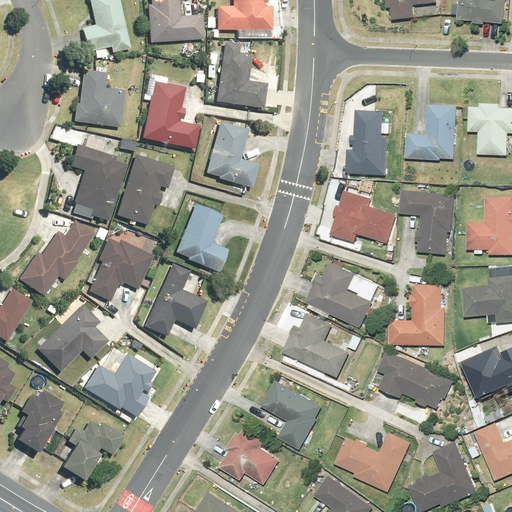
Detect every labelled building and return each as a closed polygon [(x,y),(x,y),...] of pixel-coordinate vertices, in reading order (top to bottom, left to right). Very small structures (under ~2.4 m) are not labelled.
[(130,46),(118,0),(89,0),(95,23),(80,26),(86,51),(111,46),(112,50),(130,46)] [(149,0),(150,2),(146,2),(148,41),(204,37),(202,13),(180,15),(179,0),(180,0),(149,0)] [(231,0),(232,4),(215,4),(215,28),(271,29),(271,5),(264,5),(264,1),(267,1),(267,0),(231,0)] [(436,0),(386,0),(387,8),(392,7),(394,20),(416,17),(414,4),(437,1),(436,0)] [(459,0),(457,20),(474,22),(474,23),(484,24),(485,22),(505,24),(506,0),(459,0)] [(240,43),(224,41),(214,100),(262,108),(266,82),(248,79),(252,53),(239,51),(240,43)] [(106,71),(83,68),(79,102),(74,101),(72,119),(120,125),(125,89),(104,86),(106,71)] [(185,86),(153,79),(140,136),(195,148),(200,124),(178,120),(178,117),(182,118),(184,107),(181,107),(185,86)] [(481,129),(480,152),(509,153),(510,131),(511,131),(511,105),(502,105),(502,102),(481,101),(481,104),(472,104),(471,129),(481,129)] [(456,158),(459,104),(430,103),(428,132),(408,131),(407,157),(443,158),(443,157),(456,158)] [(384,135),(385,110),(358,109),(357,134),(354,133),(353,142),(356,142),(356,148),(350,148),(349,172),(388,174),(390,135),(384,135)] [(248,128),(220,120),(205,172),(218,175),(217,179),(251,188),(258,163),(240,158),(248,128)] [(120,137),(119,147),(133,149),(135,140),(120,137)] [(108,219),(126,163),(115,160),(116,156),(74,143),(68,163),(84,168),(70,211),(91,218),(92,214),(108,219)] [(174,165),(135,153),(116,214),(148,224),(154,203),(157,204),(161,192),(158,191),(160,185),(167,187),(174,165)] [(374,197),(346,188),(341,203),(339,203),(336,213),(338,214),(331,232),(357,241),(360,232),(389,242),(399,213),(371,204),(374,197)] [(458,194),(405,188),(402,211),(423,214),(421,228),(418,227),(416,240),(420,240),(419,250),(448,253),(450,230),(453,231),(458,194)] [(487,220),(470,220),(470,248),(492,248),(492,254),(511,254),(511,193),(487,193),(487,220)] [(222,214),(194,202),(174,251),(219,269),(228,249),(210,242),(222,214)] [(64,278),(93,233),(72,220),(63,234),(56,230),(41,254),(36,251),(18,279),(44,295),(57,274),(64,278)] [(108,229),(98,224),(94,235),(103,239),(108,229)] [(136,288),(152,254),(118,238),(117,242),(107,237),(97,259),(101,261),(88,290),(109,300),(118,282),(121,284),(122,281),(136,288)] [(369,306),(378,285),(330,263),(323,278),(317,275),(305,301),(309,304),(308,307),(328,316),(329,313),(359,327),(365,314),(370,316),(374,308),(369,306)] [(187,272),(170,264),(142,327),(163,336),(170,320),(191,330),(203,303),(178,291),(187,272)] [(511,271),(511,266),(489,267),(489,285),(462,287),(463,315),(488,314),(489,321),(511,319),(511,271)] [(441,309),(442,285),(414,284),(414,294),(410,294),(410,307),(413,307),(413,319),(390,319),(389,343),(444,345),(445,309),(441,309)] [(0,340),(4,342),(29,302),(9,290),(0,304),(0,340)] [(33,349),(56,373),(79,351),(86,359),(105,342),(91,328),(96,323),(79,306),(33,349)] [(294,325),(282,351),(337,377),(349,352),(323,340),(331,325),(307,313),(300,328),(294,325)] [(476,365),(466,370),(477,396),(496,388),(498,394),(511,387),(511,355),(503,359),(497,347),(472,358),(476,365)] [(452,380),(387,351),(377,370),(385,373),(379,387),(400,396),(402,392),(417,399),(415,402),(425,406),(427,403),(436,407),(441,395),(445,397),(452,380)] [(94,365),(80,388),(113,409),(114,406),(131,417),(144,396),(140,394),(153,373),(125,356),(112,376),(94,365)] [(0,402),(3,404),(12,389),(6,385),(12,375),(3,369),(6,365),(0,361),(0,402)] [(274,381),(261,406),(287,419),(277,437),(299,448),(321,405),(274,381)] [(37,398),(29,393),(16,413),(20,416),(12,428),(16,431),(10,441),(31,455),(59,413),(56,411),(60,405),(41,392),(37,398)] [(476,416),(465,421),(469,431),(480,426),(476,416)] [(511,416),(474,432),(477,439),(467,443),(472,455),(482,451),(495,479),(511,471),(511,416)] [(108,455),(119,437),(98,424),(97,426),(88,421),(81,433),(73,429),(65,442),(69,444),(55,468),(76,481),(96,448),(108,455)] [(235,433),(226,447),(229,450),(219,466),(239,480),(244,472),(263,484),(279,459),(260,447),(265,438),(245,425),(239,435),(235,433)] [(347,437),(335,463),(355,471),(353,476),(387,491),(409,441),(390,433),(381,452),(347,437)] [(427,477),(426,476),(418,479),(419,481),(409,485),(420,511),(440,502),(442,506),(476,491),(454,441),(432,451),(441,471),(427,477)] [(328,511),(367,511),(372,506),(328,475),(314,495),(332,508),(328,511)] [(238,511),(239,511),(208,492),(195,511),(238,511)]
